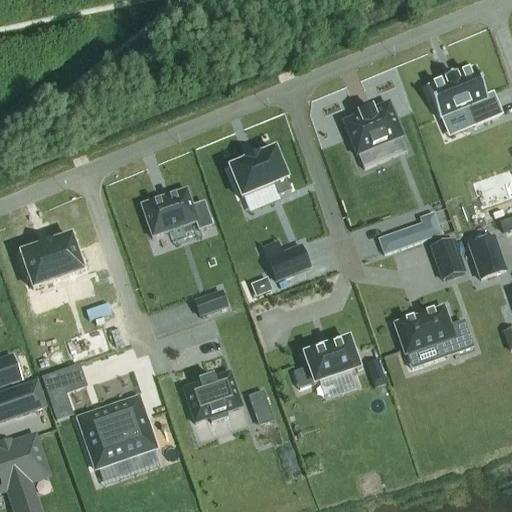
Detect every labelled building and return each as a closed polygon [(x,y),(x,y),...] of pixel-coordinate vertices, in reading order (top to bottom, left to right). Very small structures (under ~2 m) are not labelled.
[(445,84),(427,91),(438,122),(465,113),(472,132),(500,122),(493,100),(486,102),(476,74),(457,80),(457,78),(445,82),(445,84)] [(403,140),(389,106),(373,113),(373,111),(359,116),(359,118),(344,125),(357,158),(403,140)] [(244,165),(229,172),(241,201),(274,188),(279,199),(292,194),(285,178),(275,153),(259,159),(259,157),(243,163),(244,165)] [(511,174),(474,187),(483,214),(511,203),(511,174)] [(187,194),(142,209),(153,241),(197,226),(199,234),(212,229),(204,207),(193,211),(187,194)] [(422,227),(397,235),(403,251),(442,237),(434,216),(420,221),(422,227)] [(71,239),(21,256),(32,290),(82,274),(71,239)] [(481,283),(505,274),(493,240),(469,249),(481,283)] [(452,243),(429,251),(433,262),(456,254),(452,243)] [(301,248),(266,262),(275,285),(310,271),(301,248)] [(267,282),(251,288),(256,299),(271,293),(267,282)] [(227,310),(222,294),(194,303),(199,320),(227,310)] [(463,323),(450,328),(443,309),(394,326),(405,357),(441,344),(446,360),(473,350),(463,323)] [(511,331),(503,335),(510,353),(511,352),(511,331)] [(309,369),(294,374),(300,391),(362,369),(356,352),(352,354),(348,341),(305,356),(309,369)] [(11,357),(0,360),(0,390),(21,383),(11,357)] [(103,358),(61,373),(69,393),(111,379),(103,358)] [(373,384),(384,380),(379,363),(367,366),(373,384)] [(58,375),(41,381),(49,403),(52,413),(69,407),(68,406),(65,397),(58,375)] [(199,384),(199,385),(183,391),(195,426),(209,421),(211,426),(229,420),(227,414),(242,409),(230,375),(214,381),(213,379),(199,384)] [(39,383),(10,393),(20,422),(48,412),(39,383)] [(262,394),(249,398),(255,414),(268,410),(262,394)] [(139,401),(78,422),(96,472),(156,452),(139,401)] [(34,441),(0,452),(0,495),(8,493),(15,511),(35,505),(29,486),(47,480),(34,441)]
